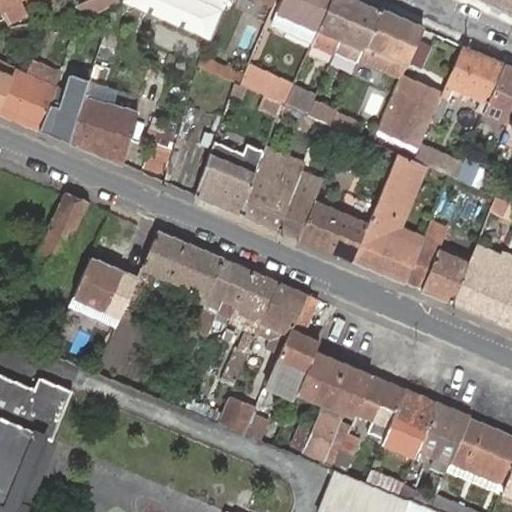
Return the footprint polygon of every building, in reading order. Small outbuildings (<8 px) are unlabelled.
[(17,16),(27,11),(20,0),(0,0),(0,8),(7,5),(17,16)] [(84,18),(121,1),(120,0),(98,0),(91,0),(78,6),(84,18)] [(120,0),(121,1),(208,39),(225,0),(120,0)] [(312,42),(330,0),(281,0),(272,22),(273,26),(312,42)] [(340,39),(357,0),(356,0),(330,0),(312,42),(334,52),(340,39)] [(381,10),(357,0),(340,39),(363,49),(365,44),(381,10)] [(511,0),(482,0),(511,12),(511,0)] [(421,28),(381,10),(365,44),(406,62),(421,28)] [(406,62),(365,44),(363,49),(359,58),(400,76),(401,75),(406,62)] [(503,64),(462,45),(442,93),(433,112),(440,116),(450,93),(457,96),(459,91),(480,99),(476,109),(483,112),(503,64)] [(197,66),(233,82),(238,84),(242,74),(201,57),(197,66)] [(238,84),(261,94),(269,74),(247,64),(242,74),(238,84)] [(511,67),(503,64),(483,112),(481,116),(492,121),(494,117),(505,122),(508,123),(511,112),(511,67)] [(49,133),(70,142),(84,96),(88,82),(89,79),(87,78),(90,69),(83,67),(80,76),(69,73),(63,89),(49,133)] [(0,105),(0,112),(39,129),(56,86),(15,69),(12,77),(0,105)] [(0,105),(12,77),(0,72),(0,105)] [(281,102),(284,103),(290,90),(292,84),(269,74),(261,94),(281,102)] [(401,75),(400,76),(378,127),(419,145),(430,119),(433,112),(442,93),(401,75)] [(84,96),(138,111),(141,97),(88,82),(84,96)] [(268,119),(274,121),(277,114),(281,102),(261,94),(238,84),(233,82),(229,95),(271,112),(268,119)] [(39,129),(49,133),(63,89),(56,86),(39,129)] [(307,113),(313,100),(290,90),(284,103),(307,113)] [(70,142),(121,164),(138,111),(84,96),(70,142)] [(336,112),(336,111),(313,100),(307,113),(330,123),(336,112)] [(344,130),(330,123),(307,113),(284,103),(281,102),(277,114),(282,116),(285,111),(291,113),(288,118),(315,129),(314,131),(339,143),(344,130)] [(354,120),(336,112),(330,123),(344,130),(349,132),(354,120)] [(440,116),(433,112),(430,119),(437,121),(440,116)] [(419,145),(378,127),(375,134),(408,149),(416,152),(419,145)] [(372,141),(349,132),(344,130),(339,143),(370,156),(371,154),(375,143),(372,141)] [(194,194),(241,214),(260,161),(262,154),(254,150),(251,158),(248,156),(243,169),(226,163),(231,151),(213,142),(194,194)] [(397,152),(375,143),(371,154),(393,163),(397,152)] [(461,163),(419,145),(416,152),(412,159),(422,163),(448,175),(455,177),(460,165),(461,163)] [(231,151),(226,163),(243,169),(248,156),(251,158),(254,150),(247,147),(243,155),(231,151)] [(416,152),(408,149),(404,156),(412,159),(416,152)] [(260,161),(296,176),(300,166),(264,151),(262,154),(260,161)] [(422,163),(412,159),(404,156),(397,152),(393,163),(367,223),(351,260),(404,282),(406,276),(422,238),(395,227),(422,163)] [(302,231),(315,201),(316,198),(298,191),(303,179),(296,176),(260,161),(241,214),(280,230),(299,238),(302,231)] [(483,176),(460,165),(455,177),(495,196),(497,196),(502,186),(487,180),(482,177),(483,176)] [(63,193),(43,239),(67,249),(84,211),(88,203),(63,193)] [(497,196),(495,196),(489,210),(504,216),(510,201),(497,196)] [(299,238),(351,260),(367,223),(315,201),(302,231),(299,238)] [(443,225),(430,219),(422,238),(406,276),(424,283),(421,289),(451,301),(467,263),(467,262),(438,249),(434,248),(443,225)] [(194,303),(202,306),(203,303),(221,259),(184,243),(157,232),(140,268),(136,279),(143,282),(148,271),(198,293),(195,299),(194,303)] [(67,249),(43,239),(29,269),(31,269),(27,279),(48,288),(52,279),(53,280),(66,252),(67,249)] [(438,249),(467,262),(470,255),(440,242),(438,249)] [(511,285),(511,257),(476,242),(467,263),(451,301),(497,321),(511,285)] [(97,319),(115,327),(123,307),(133,286),(136,279),(119,271),(90,259),(73,296),(102,308),(97,319)] [(215,316),(229,322),(230,318),(233,310),(250,271),(221,259),(203,303),(202,306),(194,326),(193,327),(208,334),(215,316)] [(277,282),(250,271),(233,310),(261,321),(277,282)] [(140,289),(143,282),(136,279),(133,286),(123,307),(131,311),(140,289)] [(305,294),(277,282),(261,321),(282,331),(279,339),(277,343),(282,345),(287,333),(289,329),(305,294)] [(511,285),(497,321),(511,327),(511,285)] [(282,345),(272,367),(301,380),(313,352),(318,342),(310,338),(302,334),(317,298),(305,294),(289,329),(287,333),(282,345)] [(73,296),(69,306),(97,319),(102,308),(73,296)] [(182,331),(190,334),(193,327),(194,326),(202,306),(194,303),(186,322),(182,331)] [(282,331),(261,321),(258,329),(279,339),(282,331)] [(313,332),(310,338),(318,342),(321,336),(313,332)] [(229,373),(238,377),(246,356),(254,337),(246,333),(240,348),(242,348),(240,354),(238,353),(229,373)] [(249,353),(257,357),(261,348),(253,344),(249,353)] [(301,380),(296,391),(354,415),(355,414),(370,376),(313,352),(301,380)] [(301,380),(272,367),(265,386),(293,398),(296,391),(301,380)] [(34,389),(0,374),(0,511),(14,480),(0,475),(20,427),(33,432),(52,440),(72,391),(38,378),(34,389)] [(403,390),(370,376),(355,414),(372,421),(372,420),(376,422),(388,427),(403,390)] [(436,403),(403,390),(388,427),(386,433),(384,438),(416,451),(418,447),(421,440),(428,423),(436,403)] [(268,413),(224,397),(215,423),(259,439),(268,413)] [(468,417),(436,403),(428,423),(421,440),(418,447),(435,454),(430,466),(445,472),(447,468),(450,460),(468,417)] [(304,451),(334,464),(350,425),(321,412),(314,428),(301,423),(291,445),(304,451)] [(511,463),(511,435),(468,417),(450,460),(504,482),(511,463)] [(388,427),(376,422),(373,428),(386,433),(388,427)] [(331,469),(333,469),(365,482),(369,473),(354,467),(348,464),(362,430),(350,425),(334,464),(331,469)] [(20,427),(0,475),(14,480),(33,432),(20,427)] [(384,438),(386,433),(373,428),(371,433),(383,438),(384,438)] [(0,511),(27,511),(56,442),(52,440),(33,432),(14,480),(0,511)] [(354,467),(369,473),(372,464),(358,458),(354,467)] [(447,468),(501,491),(501,489),(504,482),(450,460),(447,468)] [(511,463),(504,482),(501,489),(511,493),(511,463)] [(317,511),(319,511),(437,511),(430,509),(397,495),(373,486),(365,482),(333,469),(317,511)] [(378,474),(373,486),(397,495),(402,485),(402,483),(378,474)] [(402,485),(397,495),(430,509),(434,498),(402,485)] [(434,498),(430,509),(437,511),(452,511),(456,504),(435,496),(434,498)]
